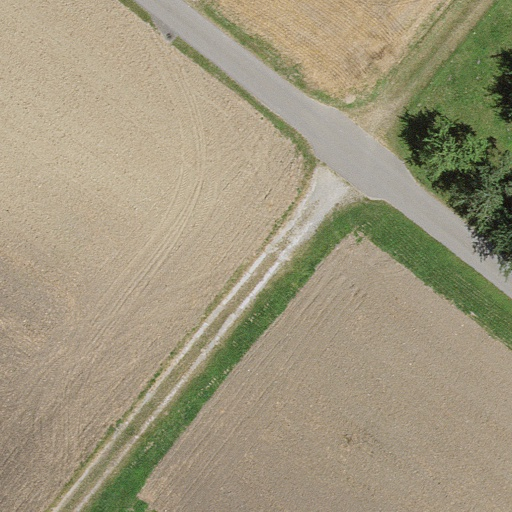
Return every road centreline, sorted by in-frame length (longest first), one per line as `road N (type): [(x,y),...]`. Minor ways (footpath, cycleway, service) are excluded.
road 1 (track): [(476,0),(66,511)]
road 2 (residential): [(511,282),(152,0)]
